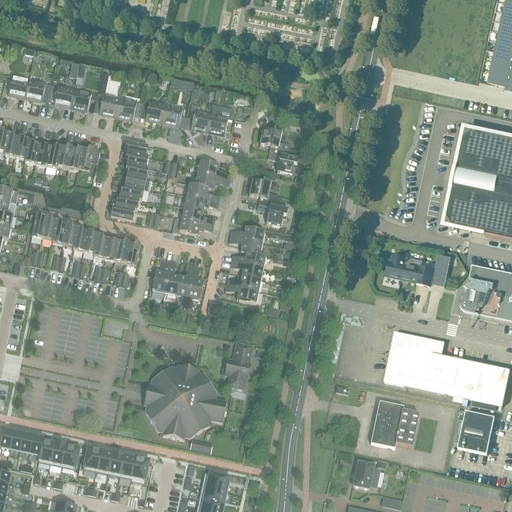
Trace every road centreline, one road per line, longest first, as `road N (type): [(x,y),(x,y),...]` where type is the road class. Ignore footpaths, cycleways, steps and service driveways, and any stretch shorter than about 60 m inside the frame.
road 1 (secondary): [(283,511),(292,428),(367,73)]
road 2 (residential): [(14,281),(137,308),(151,240)]
road 3 (residential): [(511,104),(367,73)]
road 4 (residential): [(151,240),(103,223),(118,138)]
road 5 (residential): [(244,166),(118,138)]
road 6 (residential): [(118,138),(0,113)]
